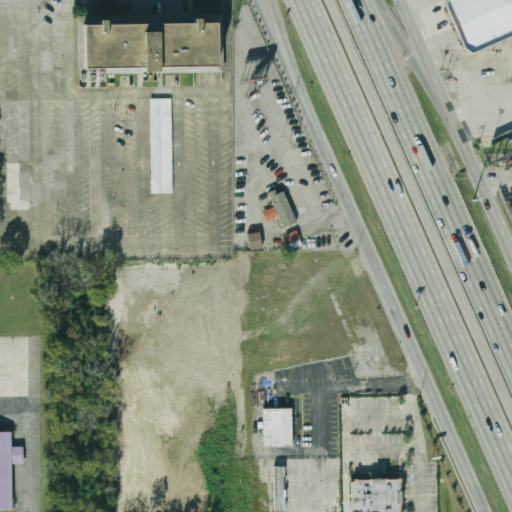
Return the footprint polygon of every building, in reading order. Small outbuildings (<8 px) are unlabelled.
[(511,0),(511,36),(472,53),(465,48),(446,5),(447,0),(511,0)] [(109,89),(109,74),(153,74),(158,72),(222,72),(221,14),(76,16),(77,89),(109,89)] [(172,98),(150,98),(150,193),(172,193),(172,98)] [(286,188),(299,218),(287,223),(274,193),(286,188)] [(299,228),(305,240),(295,245),(289,232),(299,228)] [(251,249),(263,247),(260,232),(248,235),(251,249)] [(267,405),(295,405),(295,443),(267,443),(267,405)] [(0,433),(14,433),(14,509),(0,509),(0,433)] [(284,466),(274,467),(274,511),(285,511),(284,466)] [(357,511),(357,476),(402,476),(402,511),(357,511)]
